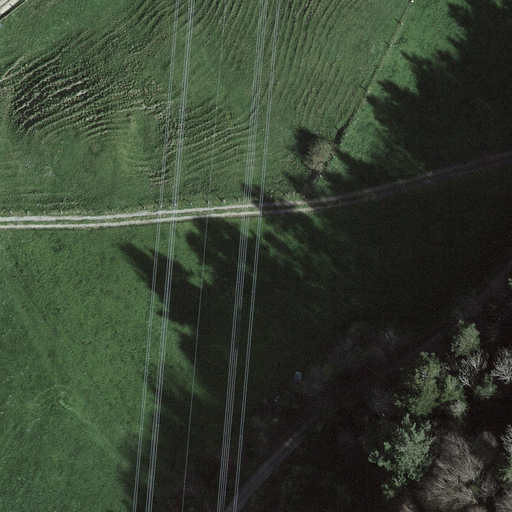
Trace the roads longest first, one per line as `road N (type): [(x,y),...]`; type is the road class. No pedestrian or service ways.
road 1 (track): [(0,228),(511,177)]
road 2 (track): [(511,273),(446,332),(292,442),(231,511)]
